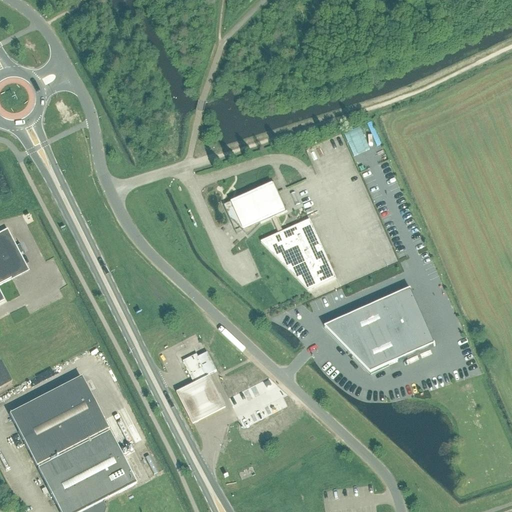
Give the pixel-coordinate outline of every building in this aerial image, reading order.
[(273,184),(223,207),(230,223),(233,221),(247,236),(256,227),(272,220),(279,235),(261,243),(308,292),(336,280),(310,221),(283,233),(276,218),(287,213),(273,184)] [(389,223),(403,256),(412,252),(396,213),(374,222),(376,228),(389,223)] [(14,250),(6,234),(0,236),(0,303),(3,302),(0,295),(0,284),(25,271),(18,257),(22,254),(19,247),(14,250)] [(435,347),(410,291),(324,329),(370,376),(435,347)] [(183,363),(194,385),(195,387),(209,380),(207,377),(213,374),(216,372),(207,354),(204,356),(198,359),(197,356),(183,363)] [(0,362),(0,389),(11,383),(0,362)] [(209,375),(176,392),(192,424),(225,407),(209,375)] [(108,431),(96,408),(80,379),(9,416),(36,469),(37,468),(38,470),(37,470),(40,476),(112,439),(109,433),(108,434),(107,432),(108,431)] [(104,511),(105,509),(103,505),(103,504),(103,503),(104,502),(136,486),(112,439),(40,476),(58,511),(104,511)]
